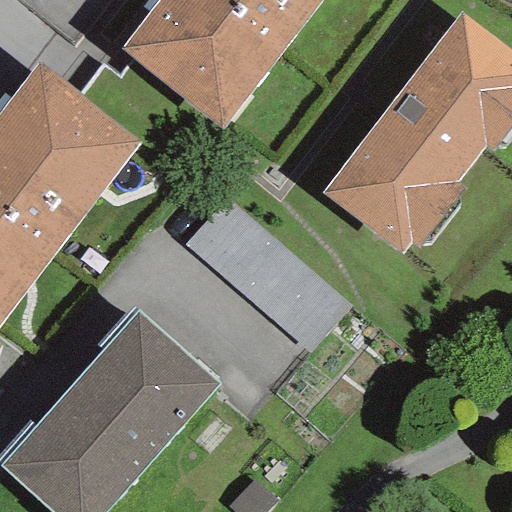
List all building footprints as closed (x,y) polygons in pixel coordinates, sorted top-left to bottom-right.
[(326,0),(169,0),(116,74),(218,148),(326,0)] [(511,148),(511,81),(457,37),(319,207),(406,278),(511,148)] [(30,80),(0,118),(0,336),(137,163),(30,80)] [(316,338),(352,292),(226,194),(190,240),(316,338)] [(132,331),(0,482),(0,492),(22,511),(125,511),(218,406),(132,331)]
